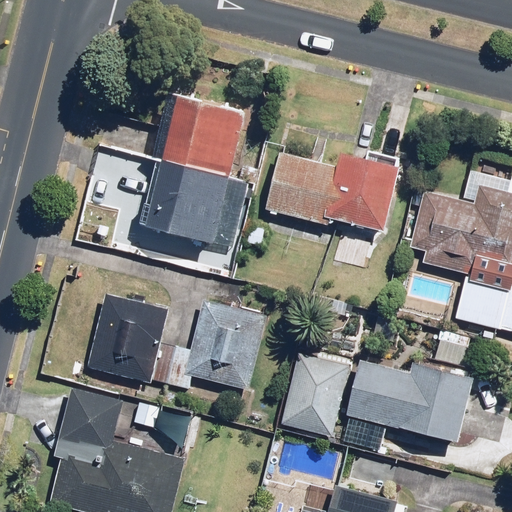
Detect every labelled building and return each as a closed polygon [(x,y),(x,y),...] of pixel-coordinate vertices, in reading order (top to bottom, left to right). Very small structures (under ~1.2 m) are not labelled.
[(237,178),(257,184),(262,167),(242,161),(256,112),(187,92),(150,225),(219,244),(237,178)] [(370,157),(346,151),(343,164),(286,149),(270,210),(335,227),(337,218),(390,232),(410,159),(373,149),(370,157)] [(432,271),(465,280),(456,314),(511,329),(511,177),(475,168),(466,202),(427,191),(412,244),(438,252),(432,271)] [(270,309),(206,296),(195,349),(164,343),(171,308),(108,295),(93,370),(157,382),(157,383),(194,390),(196,377),(254,389),(270,309)] [(401,316),(379,315),(378,339),(400,340),(401,316)] [(441,337),(436,358),(474,367),(479,346),(441,337)] [(356,363),(302,349),(282,425),(335,439),(356,363)] [(414,368),(363,358),(351,418),(465,442),(479,375),(415,362),(414,368)] [(48,506),(76,511),(177,511),(190,457),(120,441),(129,398),(75,386),(64,437),(112,447),(107,468),(59,458),(48,506)] [(301,511),(400,511),(404,498),(340,482),(333,511),(304,504),(301,511)]
